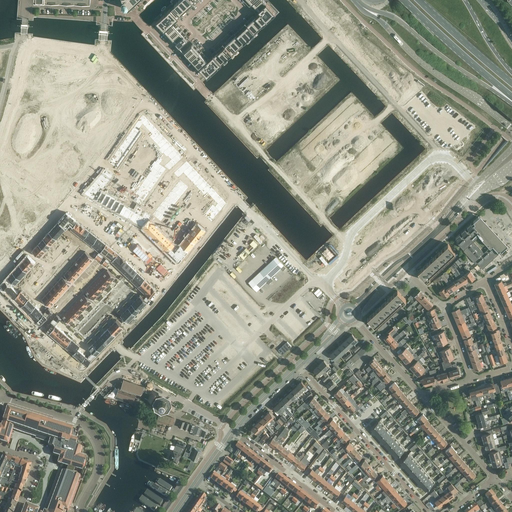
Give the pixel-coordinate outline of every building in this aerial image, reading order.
[(122,0),(123,1),(121,2),(122,3),(122,4),(122,6),(122,7),(123,8),(124,9),(126,9),(127,8),(128,9),(137,1),(137,0),(122,0)] [(189,6),(183,0),(179,0),(178,1),(178,2),(185,9),(186,9),(189,6)] [(266,3),(263,0),(261,0),(255,7),(258,10),(266,3)] [(314,0),(321,7),(322,6),(346,32),(354,25),(343,14),(344,13),(331,0),(314,0)] [(174,5),(181,13),(185,9),(178,2),(174,5)] [(266,3),(258,10),(259,11),(260,12),(255,16),(262,24),(275,12),(267,4),(266,3)] [(170,9),(177,17),(181,13),(174,5),(170,9)] [(164,30),(172,23),(171,22),(173,20),(177,17),(170,9),(166,13),(156,22),(164,30)] [(255,16),(251,20),(258,28),(262,24),(255,16)] [(258,28),(251,20),(247,24),(254,32),(258,28)] [(172,23),(164,30),(167,34),(168,34),(176,27),(172,23)] [(254,32),(247,24),(243,27),(251,35),(254,32)] [(288,25),(277,35),(281,40),(287,35),(294,42),(299,38),(288,25)] [(168,34),(172,38),(180,31),(176,27),(168,34)] [(247,39),(250,36),(251,35),(243,27),(243,28),(240,31),(247,39)] [(361,28),(353,36),(362,46),(361,47),(378,65),(377,66),(378,66),(379,65),(395,83),(396,83),(405,93),(414,85),(404,75),(405,74),(405,73),(393,61),(392,62),(382,51),(383,51),(371,37),(370,38),(361,28)] [(180,31),(172,38),(175,43),(183,35),(180,31)] [(236,34),(244,42),(246,40),(247,39),(240,31),(239,32),(236,34)] [(232,38),(240,46),(242,44),(244,42),(236,34),(234,36),(232,38)] [(175,43),(179,47),(187,39),(184,35),(183,35),(175,43)] [(277,35),(273,39),(280,47),(284,43),(281,40),(277,35)] [(230,40),(228,41),(236,49),(238,48),(240,46),(232,38),(230,40)] [(294,42),(292,45),(295,49),(303,41),(299,38),(294,42)] [(273,39),(269,43),(276,50),(280,47),(273,39)] [(233,51),(236,49),(228,41),(226,44),(224,45),(232,53),(233,51)] [(303,41),(295,49),(299,53),(307,45),(303,41)] [(269,43),(265,46),(272,54),(276,50),(269,43)] [(188,56),(196,48),(195,48),(191,44),(183,51),(187,55),(188,56)] [(224,45),(222,48),(221,48),(228,56),(229,55),(232,53),(224,45)] [(307,45),(299,53),(303,57),(311,50),(307,45)] [(265,46),(261,50),(268,58),(272,54),(265,46)] [(196,48),(188,56),(191,60),(199,52),(196,48)] [(225,59),(228,56),(221,48),(218,51),(217,52),(225,59)] [(8,121),(7,125),(19,130),(20,124),(21,124),(22,120),(21,120),(23,116),(23,117),(25,112),(24,112),(25,108),(26,109),(28,101),(27,100),(28,97),(29,97),(30,93),(29,92),(30,89),(31,89),(32,85),(31,85),(33,79),(34,74),(36,64),(38,65),(38,63),(49,65),(49,66),(54,67),(54,65),(64,67),(64,68),(69,69),(69,67),(74,68),(74,71),(83,59),(78,58),(77,60),(74,60),(74,58),(64,56),(64,57),(61,57),(61,56),(60,56),(60,57),(57,56),(57,55),(49,54),(49,55),(45,55),(45,54),(45,55),(41,54),(41,53),(38,53),(38,52),(26,50),(21,72),(21,76),(20,81),(21,81),(20,85),(18,85),(20,86),(19,89),(18,89),(17,93),(18,94),(17,98),(15,97),(13,105),(14,105),(13,109),(12,109),(11,113),(12,113),(11,117),(9,117),(11,118),(9,122),(8,121)] [(261,50),(257,54),(264,61),(268,58),(261,50)] [(199,52),(191,60),(192,60),(195,64),(203,56),(200,52),(199,52)] [(217,52),(214,55),(213,55),(221,63),(225,59),(217,52)] [(257,54),(253,57),(260,65),(264,61),(257,54)] [(208,61),(207,60),(199,68),(200,68),(200,69),(207,76),(217,67),(221,63),(213,55),(208,61)] [(196,64),(199,68),(207,60),(204,57),(203,56),(195,64),(196,64)] [(253,57),(249,61),(257,69),(260,65),(253,57)] [(318,57),(310,64),(314,68),(322,61),(318,57)] [(85,60),(14,162),(43,183),(115,79),(99,61),(85,60)] [(249,61),(246,64),(253,72),(257,69),(249,61)] [(322,61),(314,68),(318,73),(325,65),(322,61)] [(246,64),(243,67),(250,75),(253,72),(246,64)] [(325,65),(318,73),(322,77),(324,74),(329,70),(325,65)] [(243,67),(240,70),(247,78),(250,75),(243,67)] [(240,70),(236,73),(244,81),(247,78),(240,70)] [(323,87),(322,87),(327,92),(340,81),(329,70),(324,74),(330,80),(323,87)] [(236,73),(233,76),(240,84),(244,81),(236,73)] [(233,76),(229,80),(236,88),(240,84),(233,76)] [(117,80),(111,89),(114,93),(122,85),(117,80)] [(229,80),(219,89),(231,101),(238,94),(234,90),(236,88),(229,80)] [(320,84),(316,88),(323,96),(327,92),(322,87),(323,87),(320,84)] [(122,85),(114,93),(117,96),(125,89),(122,85)] [(316,88),(312,92),(319,100),(323,96),(316,88)] [(125,89),(117,96),(120,100),(128,92),(125,89)] [(128,92),(120,100),(124,103),(132,96),(128,92)] [(312,92),(308,96),(315,103),(319,100),(312,92)] [(238,94),(231,101),(234,105),(242,98),(238,94)] [(132,96),(124,103),(129,109),(133,103),(135,101),(134,100),(135,99),(132,96)] [(308,96),(304,99),(311,107),(315,103),(308,96)] [(242,98),(234,105),(238,110),(246,102),(242,98)] [(304,99),(300,103),(307,111),(311,107),(304,99)] [(246,102),(238,110),(242,114),(250,107),(246,102)] [(300,103),(296,107),(303,114),(307,111),(300,103)] [(296,107),(293,110),(300,117),(303,114),(296,107)] [(114,110),(111,115),(120,121),(123,117),(119,114),(114,110)] [(293,110),(290,112),(297,120),(300,117),(293,110)] [(255,112),(247,119),(251,123),(258,116),(255,112)] [(290,112),(287,115),(294,123),(297,120),(290,112)] [(142,114),(134,127),(138,130),(138,129),(142,124),(145,126),(149,122),(142,114)] [(111,115),(108,119),(117,125),(120,121),(111,115)] [(287,115),(283,119),(291,126),(294,123),(287,115)] [(258,116),(251,123),(254,127),(262,120),(258,116)] [(108,119),(105,123),(114,129),(117,125),(108,119)] [(283,119),(280,122),(287,130),(291,126),(283,119)] [(262,120),(254,127),(258,131),(266,124),(262,120)] [(149,122),(145,126),(152,134),(157,130),(149,122)] [(280,122),(276,126),(283,133),(287,130),(280,122)] [(105,123),(102,127),(111,134),(114,129),(105,123)] [(266,124),(258,131),(262,135),(269,128),(266,124)] [(0,156),(10,161),(21,131),(19,130),(7,125),(7,126),(8,126),(6,132),(5,132),(2,138),(4,138),(2,143),(1,142),(0,144),(0,156)] [(269,128),(262,135),(271,145),(283,133),(276,126),(271,130),(269,128)] [(102,127),(99,132),(108,138),(109,138),(110,136),(111,134),(102,127)] [(134,127),(132,130),(140,135),(142,132),(138,129),(138,130),(134,127)] [(132,130),(130,132),(138,138),(140,135),(132,130)] [(152,134),(149,137),(153,141),(161,134),(157,130),(152,134)] [(99,132),(96,136),(105,143),(108,138),(99,132)] [(130,132),(128,135),(136,141),(138,138),(130,132)] [(161,134),(153,141),(157,145),(164,138),(161,134)] [(128,135),(124,140),(133,146),(136,141),(128,135)] [(96,136),(93,141),(102,147),(103,147),(104,145),(105,143),(96,136)] [(164,138),(157,145),(160,148),(168,141),(164,138)] [(124,140),(122,143),(131,149),(133,146),(124,140)] [(93,141),(90,145),(99,151),(100,149),(101,150),(102,148),(102,147),(93,141)] [(168,141),(160,148),(164,152),(171,145),(168,141)] [(122,143),(120,146),(129,152),(131,149),(122,143)] [(90,145),(87,150),(96,156),(97,154),(98,153),(99,152),(99,151),(90,145)] [(171,145),(164,152),(168,156),(175,149),(171,145)] [(120,146),(118,149),(126,155),(129,152),(120,146)] [(118,149),(116,152),(124,158),(126,155),(118,149)] [(175,149),(168,156),(171,160),(179,153),(175,149)] [(86,150),(84,154),(93,160),(94,159),(94,158),(95,157),(96,156),(87,150),(86,150)] [(116,152),(114,155),(122,161),(124,158),(116,152)] [(171,160),(164,166),(169,170),(183,157),(179,153),(171,160)] [(84,154),(81,158),(89,165),(90,164),(90,165),(92,163),(91,162),(93,160),(84,154)] [(114,155),(112,158),(120,164),(122,161),(114,155)] [(81,158),(78,162),(86,169),(89,165),(81,158)] [(112,158),(109,163),(117,168),(120,164),(112,158)] [(186,161),(173,173),(178,177),(183,173),(183,172),(190,166),(186,161)] [(78,162),(75,166),(83,173),(86,169),(78,162)] [(156,163),(153,168),(162,175),(165,169),(156,163)] [(75,166),(71,169),(80,177),(80,176),(83,173),(75,166)] [(190,166),(183,172),(183,173),(187,176),(194,169),(190,166)] [(56,168),(54,172),(62,178),(64,174),(56,168)] [(105,168),(103,171),(111,177),(113,174),(105,168)] [(153,168),(149,173),(158,180),(162,175),(153,168)] [(0,183),(5,187),(4,188),(24,202),(31,191),(5,173),(6,172),(0,169),(0,183)] [(71,169),(68,173),(72,177),(76,180),(80,177),(71,169)] [(194,169),(187,176),(190,180),(198,173),(194,169)] [(101,174),(109,180),(111,177),(103,171),(101,174)] [(149,173),(146,178),(155,185),(158,180),(149,173)] [(198,173),(190,180),(194,184),(201,177),(198,173)] [(101,174),(98,178),(105,184),(109,180),(101,174)] [(51,176),(45,185),(62,197),(63,196),(65,194),(64,194),(69,189),(51,176)] [(201,177),(194,184),(197,188),(205,181),(201,177)] [(94,181),(98,184),(97,185),(100,187),(102,188),(105,184),(98,178),(95,181),(94,181)] [(146,178),(142,184),(151,190),(155,185),(146,178)] [(441,186),(447,192),(454,185),(448,179),(441,186)] [(180,180),(176,185),(184,192),(188,187),(180,180)] [(98,184),(94,181),(84,193),(96,200),(101,191),(99,190),(95,188),(97,185),(98,184)] [(205,181),(197,188),(201,192),(208,185),(205,181)] [(142,184),(139,189),(148,195),(151,190),(142,184)] [(176,185),(172,190),(180,197),(184,192),(176,185)] [(208,185),(201,192),(204,195),(205,195),(207,193),(212,188),(208,185)] [(212,188),(207,193),(209,194),(214,201),(219,196),(212,188)] [(139,189),(135,194),(144,200),(148,195),(139,189)] [(172,190),(168,195),(176,202),(180,197),(172,190)] [(101,191),(96,200),(100,202),(105,194),(101,191)] [(33,192),(27,201),(32,205),(38,196),(36,194),(34,192),(34,193),(33,192)] [(105,194),(100,202),(105,205),(110,196),(105,194)] [(135,194),(131,199),(140,205),(144,200),(135,194)] [(168,195),(164,200),(172,207),(176,202),(168,195)] [(38,196),(32,205),(36,208),(43,199),(38,196)] [(110,196),(105,205),(110,208),(115,199),(110,196)] [(219,196),(214,201),(217,204),(215,207),(220,211),(226,204),(219,196)] [(43,199),(36,208),(41,211),(47,202),(43,199)] [(115,199),(110,208),(114,211),(120,202),(115,199)] [(164,200),(160,205),(169,212),(172,207),(164,200)] [(47,202),(41,211),(46,215),(52,206),(52,205),(50,203),(49,204),(47,202)] [(120,202),(114,211),(119,213),(124,205),(124,204),(120,202)] [(124,205),(119,213),(123,216),(130,219),(135,222),(143,209),(138,205),(134,211),(130,209),(128,208),(126,206),(124,205)] [(160,205),(156,210),(165,216),(169,212),(160,205)] [(212,205),(209,209),(216,216),(220,211),(215,207),(212,205)] [(209,209),(205,213),(213,220),(216,216),(209,209)] [(156,210),(152,215),(161,221),(165,216),(156,210)] [(145,211),(138,224),(141,226),(142,226),(143,224),(149,219),(152,216),(145,211)] [(66,212),(58,221),(66,228),(67,226),(70,223),(73,226),(76,221),(66,212)] [(205,213),(202,218),(210,224),(213,220),(205,213)] [(29,217),(25,221),(33,228),(37,224),(33,221),(29,217)] [(143,224),(142,226),(146,230),(153,223),(149,219),(143,224)] [(499,253),(498,252),(499,251),(500,252),(508,260),(511,255),(511,253),(506,247),(507,246),(497,235),(496,234),(496,233),(495,233),(494,232),(493,232),(492,232),(490,231),(489,231),(488,231),(487,231),(486,230),(485,230),(484,229),(475,220),(473,222),(471,224),(467,228),(469,229),(467,231),(465,229),(461,233),(463,235),(461,236),(459,234),(455,238),(459,242),(458,243),(464,250),(463,251),(474,262),(475,264),(477,263),(482,269),(499,253)] [(25,221),(22,225),(30,232),(33,228),(25,221)] [(58,221),(56,224),(63,231),(66,228),(58,221)] [(70,228),(70,229),(75,232),(81,224),(76,221),(73,226),(70,228)] [(153,223),(146,230),(150,235),(157,227),(153,223)] [(198,223),(194,227),(202,234),(206,229),(198,223)] [(56,224),(53,226),(61,233),(63,231),(56,224)] [(81,224),(75,232),(79,235),(85,227),(81,224)] [(22,225),(18,229),(27,236),(30,232),(22,225)] [(53,226),(51,229),(59,236),(61,233),(53,226)] [(85,227),(79,235),(83,239),(89,231),(85,227)] [(157,227),(150,235),(154,239),(161,232),(157,227)] [(194,227),(190,232),(198,238),(202,234),(194,227)] [(18,229),(15,233),(23,240),(24,239),(24,240),(26,238),(25,238),(27,236),(18,229)] [(51,229),(49,232),(56,239),(59,236),(51,229)] [(89,231),(83,239),(87,242),(93,234),(89,231)] [(49,232),(45,236),(53,242),(56,239),(49,232)] [(161,232),(154,239),(159,243),(166,236),(161,232)] [(190,232),(187,236),(195,243),(198,238),(190,232)] [(15,233),(12,236),(20,244),(21,242),(22,242),(23,241),(23,240),(15,233)] [(93,234),(87,242),(91,245),(97,237),(93,234)] [(12,236),(8,240),(16,247),(18,246),(20,244),(12,236)] [(45,236),(43,238),(50,245),(53,242),(45,236)] [(166,236),(159,243),(163,247),(170,240),(166,236)] [(187,236),(183,241),(191,247),(195,243),(187,236)] [(97,237),(91,245),(95,248),(102,240),(97,237)] [(43,238),(40,241),(48,248),(50,245),(43,238)] [(8,240),(5,244),(13,251),(16,247),(8,240)] [(102,240),(95,248),(99,251),(106,243),(102,240)] [(170,240),(163,247),(167,252),(171,247),(174,244),(170,240)] [(40,241),(38,244),(46,250),(48,248),(40,241)] [(183,241),(180,244),(188,251),(191,247),(183,241)] [(99,251),(94,258),(99,262),(111,247),(106,243),(99,251)] [(5,244),(1,248),(10,255),(13,251),(5,244)] [(38,244),(36,246),(43,253),(46,250),(38,244)] [(171,247),(167,252),(179,263),(188,251),(180,244),(178,246),(174,250),(171,247)] [(426,281),(455,254),(454,252),(455,252),(448,244),(418,272),(426,281)] [(32,250),(39,257),(40,257),(43,253),(36,246),(32,250)] [(1,248),(0,249),(0,253),(6,259),(10,255),(1,248)] [(113,249),(102,264),(105,266),(106,266),(108,264),(111,260),(118,253),(113,249)] [(85,252),(81,256),(89,264),(93,259),(85,252)] [(118,253),(111,260),(115,264),(122,257),(118,253)] [(27,255),(24,259),(32,266),(35,262),(27,255)] [(171,273),(175,270),(161,255),(157,258),(171,273)] [(233,255),(227,261),(236,270),(246,259),(242,255),(238,259),(233,255)] [(81,256),(76,261),(85,268),(89,264),(81,256)] [(122,257),(115,264),(119,268),(126,261),(122,257)] [(274,259),(252,279),(260,288),(267,282),(269,284),(273,280),(271,278),(281,269),(283,271),(286,268),(276,257),(274,259)] [(24,259),(22,262),(29,269),(32,266),(24,259)] [(76,261),(72,266),(80,273),(85,268),(76,261)] [(126,261),(119,268),(123,272),(130,264),(126,261)] [(22,262),(19,265),(27,271),(29,269),(22,262)] [(130,264),(123,272),(126,275),(133,268),(130,264)] [(19,265),(16,268),(23,275),(27,271),(19,265)] [(464,274),(468,280),(469,281),(475,277),(470,270),(466,265),(463,266),(465,269),(464,270),(466,273),(464,274)] [(72,266),(68,270),(76,277),(80,273),(72,266)] [(463,284),(455,271),(452,266),(449,268),(454,274),(454,273),(458,279),(455,281),(459,287),(463,284)] [(382,267),(372,276),(374,278),(384,269),(382,267)] [(16,268),(12,272),(20,279),(23,275),(16,268)] [(133,268),(126,275),(130,279),(137,271),(133,268)] [(457,269),(455,271),(463,284),(468,280),(464,274),(463,272),(460,274),(457,269)] [(68,270),(64,275),(72,282),(76,277),(68,270)] [(107,270),(103,275),(111,282),(115,278),(107,270)] [(137,271),(130,279),(134,282),(141,275),(137,271)] [(12,272),(10,275),(17,282),(20,279),(12,272)] [(445,288),(449,294),(452,292),(452,291),(454,290),(450,285),(448,281),(447,279),(443,274),(441,275),(438,277),(439,279),(440,279),(440,278),(442,277),(444,280),(446,282),(448,286),(445,288)] [(7,277),(7,278),(11,281),(15,285),(15,284),(17,282),(10,275),(8,277),(7,277)] [(103,275),(98,279),(106,287),(111,282),(103,275)] [(141,275),(134,282),(137,286),(145,279),(141,275)] [(62,276),(58,281),(66,289),(71,284),(62,276)] [(439,279),(438,277),(433,281),(435,283),(438,282),(441,286),(443,285),(439,279)] [(1,285),(6,290),(11,285),(9,283),(11,281),(7,278),(5,280),(1,285)] [(98,279),(94,284),(102,291),(106,287),(98,279)] [(145,279),(137,286),(141,290),(148,282),(145,279)] [(455,281),(452,283),(450,279),(448,281),(450,285),(454,290),(459,287),(455,281)] [(497,289),(504,286),(501,280),(495,283),(497,289)] [(58,281),(54,286),(62,293),(66,289),(58,281)] [(148,282),(141,290),(145,293),(152,286),(148,282)] [(94,284),(90,288),(98,296),(102,291),(94,284)] [(11,285),(6,290),(13,297),(18,293),(11,285)] [(54,286),(50,290),(58,298),(62,293),(54,286)] [(147,295),(144,299),(147,302),(156,290),(152,286),(145,293),(147,295)] [(500,295),(506,292),(504,286),(497,289),(500,295)] [(449,294),(445,288),(445,287),(439,291),(444,298),(449,294)] [(90,288),(85,293),(93,300),(98,296),(90,288)] [(18,293),(13,297),(17,301),(24,294),(21,290),(18,293)] [(50,290),(46,295),(54,302),(58,298),(50,290)] [(397,291),(367,319),(374,326),(375,325),(376,324),(392,309),(394,311),(406,300),(397,291)] [(420,300),(425,295),(420,291),(415,296),(417,298),(411,305),(411,304),(406,309),(409,311),(412,309),(411,308),(420,300)] [(502,300),(509,297),(506,292),(500,295),(502,300)] [(477,302),(484,299),(482,293),(475,296),(476,299),(471,301),(470,298),(469,297),(466,298),(467,300),(469,306),(472,304),(477,302)] [(24,294),(17,301),(21,305),(28,298),(24,294)] [(84,294),(79,299),(87,306),(92,302),(84,294)] [(46,295),(41,300),(50,307),(54,302),(46,295)] [(140,295),(136,299),(143,306),(147,302),(144,299),(142,297),(140,295),(139,295),(140,295)] [(425,295),(420,300),(421,302),(416,307),(419,309),(424,304),(424,305),(429,299),(425,295)] [(504,306),(511,303),(509,297),(502,300),(504,306)] [(28,298),(21,305),(25,309),(32,302),(28,298)] [(79,299),(75,303),(83,311),(87,306),(79,299)] [(136,299),(132,303),(139,311),(143,306),(136,299)] [(433,304),(429,299),(424,305),(425,306),(421,310),(423,312),(428,309),(433,304)] [(484,299),(477,302),(478,305),(473,307),(472,304),(469,306),(472,311),(477,309),(486,305),(484,299)] [(32,302),(25,309),(28,313),(35,306),(32,302)] [(75,303),(71,308),(79,315),(83,311),(75,303)] [(132,303),(128,307),(135,314),(139,311),(132,303)] [(479,314),(482,313),(489,310),(486,305),(477,309),(478,311),(479,314)] [(35,306),(28,313),(32,317),(39,309),(35,306)] [(128,307),(124,311),(132,318),(135,314),(128,307)] [(43,313),(36,320),(39,324),(41,324),(52,312),(53,312),(48,308),(43,313)] [(71,308),(66,312),(74,320),(79,315),(71,308)] [(426,318),(436,314),(434,308),(427,311),(428,313),(425,315),(425,316),(422,317),(423,319),(426,318)] [(455,318),(462,315),(459,308),(452,311),(455,318)] [(39,309),(32,317),(36,320),(43,313),(39,309)] [(481,320),(484,319),(491,316),(489,310),(482,313),(483,316),(480,318),(481,320)] [(121,315),(120,315),(128,322),(132,318),(124,311),(121,315)] [(66,312),(62,317),(70,324),(74,320),(66,312)] [(429,323),(438,319),(436,314),(426,318),(429,323)] [(47,325),(45,328),(45,329),(49,332),(55,325),(61,318),(56,315),(47,325)] [(407,315),(403,318),(409,324),(412,321),(407,315)] [(458,324),(464,321),(462,315),(455,318),(458,324)] [(483,326),(487,324),(494,321),(491,316),(484,319),(486,322),(478,325),(479,327),(480,327),(483,326)] [(438,319),(429,323),(431,329),(441,325),(438,319)] [(116,320),(112,324),(119,331),(123,327),(123,326),(122,326),(116,320)] [(464,321),(458,324),(460,331),(476,324),(474,321),(466,325),(464,321)] [(494,321),(487,324),(488,327),(485,328),(487,331),(489,330),(496,327),(494,321)] [(112,324),(108,328),(115,335),(119,331),(112,324)] [(476,324),(460,331),(463,337),(470,334),(469,331),(475,328),(477,327),(476,324)] [(55,325),(49,332),(53,336),(59,328),(55,325)] [(388,343),(389,343),(394,338),(391,336),(397,331),(393,327),(387,331),(389,334),(384,338),(386,340),(385,340),(385,341),(387,343),(388,343)] [(59,328),(53,336),(57,339),(63,332),(59,328)] [(108,328),(104,332),(111,339),(115,335),(108,328)] [(436,340),(445,336),(445,335),(446,335),(444,331),(443,331),(439,333),(437,329),(430,332),(431,336),(434,334),(436,340)] [(63,332),(57,339),(60,343),(67,335),(63,332)] [(104,332),(100,336),(108,343),(111,339),(104,332)] [(347,338),(353,344),(357,340),(352,334),(347,338)] [(394,338),(389,343),(393,348),(398,343),(396,341),(401,336),(399,334),(394,338)] [(67,335),(60,343),(65,346),(71,339),(67,335)] [(400,341),(403,344),(409,338),(406,335),(400,341)] [(499,335),(492,337),(494,343),(501,341),(499,335)] [(100,336),(97,340),(104,347),(108,343),(100,336)] [(445,336),(436,340),(438,345),(435,346),(436,349),(444,346),(443,343),(447,341),(448,341),(447,337),(446,337),(445,336)] [(343,343),(348,348),(353,344),(347,338),(343,343)] [(71,339),(65,346),(69,350),(75,342),(71,339)] [(97,340),(93,344),(100,351),(104,347),(97,340)] [(495,346),(496,349),(503,346),(501,341),(494,343),(485,346),(485,347),(485,346),(487,352),(490,351),(489,348),(495,346)] [(75,342),(69,350),(73,354),(77,349),(80,346),(75,342)] [(287,342),(278,350),(283,355),(291,347),(287,342)] [(473,343),(468,344),(466,345),(468,351),(475,348),(478,347),(476,342),(473,343)] [(344,352),(348,348),(343,343),(339,347),(344,352)] [(402,358),(410,351),(406,347),(408,345),(406,343),(400,348),(402,351),(398,354),(399,354),(398,355),(401,358),(402,358)] [(89,348),(88,348),(93,352),(96,355),(100,351),(93,344),(89,348)] [(444,346),(436,349),(437,352),(440,351),(442,356),(452,352),(451,351),(452,351),(451,347),(450,347),(445,349),(444,346)] [(497,352),(498,354),(505,352),(503,346),(496,349),(493,350),(493,353),(497,352)] [(334,351),(339,356),(344,352),(339,347),(334,351)] [(475,348),(468,351),(470,356),(477,354),(475,348)] [(77,349),(73,354),(81,361),(85,356),(77,349)] [(339,356),(334,351),(330,355),(335,360),(339,356)] [(410,351),(402,358),(403,359),(402,360),(405,363),(406,362),(410,359),(412,361),(418,356),(416,354),(413,356),(410,351)] [(85,356),(81,361),(86,365),(87,365),(90,361),(96,355),(93,352),(87,357),(85,356)] [(452,352),(442,356),(444,361),(441,362),(442,365),(450,362),(449,359),(454,357),(453,353),(452,353),(452,352)] [(507,360),(505,352),(498,354),(500,363),(507,360)] [(418,356),(412,361),(414,364),(410,367),(409,368),(412,371),(413,370),(414,371),(421,364),(423,363),(419,358),(422,356),(420,354),(418,356)] [(368,372),(373,367),(378,363),(374,358),(369,362),(371,365),(366,369),(368,372)] [(479,360),(472,362),(475,370),(482,368),(479,360)] [(324,371),(324,370),(327,368),(329,370),(331,368),(324,361),(319,365),(324,371)] [(450,362),(442,365),(443,368),(448,366),(450,372),(451,377),(455,376),(456,377),(460,375),(460,374),(458,368),(453,370),(451,365),(450,362)] [(374,375),(383,368),(378,363),(373,367),(375,369),(370,374),(371,375),(367,378),(369,380),(374,375)] [(421,364),(414,371),(414,372),(416,376),(417,375),(421,372),(423,374),(429,369),(427,366),(425,368),(421,364)] [(324,382),(330,377),(330,376),(324,370),(324,371),(319,365),(314,370),(319,376),(322,373),(325,376),(322,379),(324,382)] [(148,374),(157,377),(159,369),(151,366),(148,374)] [(437,375),(437,376),(438,381),(441,380),(441,381),(446,380),(445,379),(448,378),(446,373),(450,372),(448,366),(443,368),(445,372),(437,375)] [(379,380),(387,373),(383,368),(374,375),(376,377),(373,380),(373,381),(372,382),(372,383),(372,384),(373,385),(379,380)] [(421,379),(426,385),(432,384),(431,383),(435,382),(434,377),(437,376),(437,375),(435,369),(429,371),(430,376),(421,379)] [(329,388),(330,389),(336,384),(334,382),(338,379),(339,378),(334,373),(330,376),(330,377),(332,379),(326,384),(327,385),(326,386),(328,388),(329,388)] [(387,373),(379,380),(381,381),(379,384),(381,386),(378,388),(381,391),(386,386),(384,384),(391,378),(387,373)] [(354,384),(359,380),(358,380),(353,375),(349,378),(354,384)] [(511,393),(506,379),(500,380),(502,386),(501,387),(502,391),(507,390),(508,396),(511,395),(511,393)] [(136,395),(141,396),(144,387),(123,380),(120,389),(118,388),(116,395),(133,402),(136,395)] [(297,386),(301,391),(306,387),(301,382),(297,386)] [(393,392),(398,388),(399,387),(395,382),(389,387),(393,392)] [(487,384),(491,397),(492,401),(495,400),(492,390),(495,389),(496,393),(500,392),(498,383),(494,384),(493,382),(487,384)] [(491,397),(487,384),(481,386),(483,393),(484,396),(487,395),(488,398),(491,397)] [(297,395),(301,391),(297,386),(296,385),(295,385),(293,387),(293,388),(294,388),(292,390),(297,395)] [(338,398),(343,394),(341,391),(343,389),(346,387),(344,385),(334,393),(338,398)] [(475,388),(479,400),(480,403),(482,403),(481,400),(482,400),(480,394),(483,393),(481,386),(475,388)] [(397,397),(402,392),(398,388),(393,392),(393,393),(397,397)] [(479,400),(475,388),(469,390),(472,401),(475,400),(475,401),(479,400)] [(297,395),(292,390),(291,390),(289,391),(289,392),(289,393),(288,394),(292,399),(294,402),(296,400),(295,398),(297,396),(296,396),(297,395)] [(349,394),(346,391),(343,394),(338,398),(342,403),(347,399),(349,397),(351,395),(350,393),(349,393),(349,394)] [(166,408),(168,404),(167,400),(163,398),(159,399),(157,398),(158,396),(152,392),(148,400),(154,404),(155,402),(157,403),(158,407),(162,409),(166,408)] [(402,392),(397,397),(401,402),(407,397),(402,392)] [(292,399),(288,394),(287,395),(287,394),(286,394),(284,395),(284,396),(285,397),(283,399),(288,404),(292,399)] [(353,403),(360,396),(358,394),(351,401),(353,403)] [(312,406),(317,402),(313,397),(303,406),(305,409),(310,404),(312,406)] [(407,397),(401,402),(405,407),(411,401),(407,397)] [(288,404),(283,399),(282,398),(281,398),(280,400),(280,401),(278,403),(283,408),(285,410),(286,411),(288,409),(285,406),(288,404)] [(347,399),(342,403),(346,408),(351,403),(347,399)] [(358,406),(360,408),(366,403),(364,401),(362,403),(360,404),(359,402),(354,406),(351,403),(346,408),(351,412),(356,408),(358,406)] [(411,401),(405,407),(407,409),(406,410),(405,409),(401,413),(402,414),(400,416),(401,418),(404,416),(404,415),(409,411),(415,406),(411,401)] [(312,406),(316,411),(321,406),(317,402),(312,406)] [(283,408),(278,403),(277,403),(275,404),(275,405),(276,406),(274,407),(278,413),(281,416),(279,418),(284,423),(287,420),(283,415),(284,414),(282,412),(285,410),(283,408)] [(72,430),(51,424),(52,421),(7,406),(4,405),(1,413),(5,414),(1,427),(0,426),(0,442),(7,445),(12,428),(36,435),(35,438),(49,443),(48,446),(51,447),(50,449),(51,450),(51,452),(53,452),(52,455),(59,457),(57,464),(68,468),(66,473),(58,470),(42,511),(39,511),(38,511),(39,509),(25,504),(21,511),(62,511),(63,511),(65,511),(66,511),(67,511),(68,509),(68,508),(69,506),(69,505),(70,502),(71,502),(70,502),(71,499),(72,499),(72,498),(73,496),(73,495),(74,492),(75,489),(76,488),(75,488),(76,485),(77,486),(77,485),(78,482),(78,481),(79,479),(79,478),(73,476),(75,470),(82,472),(86,457),(79,455),(81,449),(76,447),(75,445),(77,439),(70,437),(72,430)] [(320,416),(325,411),(321,406),(316,411),(320,416)] [(415,406),(409,411),(413,416),(419,411),(415,406)] [(477,420),(484,418),(483,415),(486,414),(485,412),(488,411),(487,408),(481,410),(482,413),(476,414),(477,420)] [(297,419),(305,412),(302,409),(294,416),(297,419)] [(274,417),(269,412),(268,411),(266,413),(267,414),(265,416),(269,421),(273,425),(275,423),(272,419),(274,417)] [(325,411),(320,416),(322,418),(320,420),(317,423),(319,425),(330,416),(325,411)] [(159,413),(156,421),(168,425),(171,417),(159,413)] [(421,424),(427,420),(427,419),(423,414),(417,419),(421,424)] [(269,421),(265,416),(264,416),(262,417),(262,418),(260,420),(265,425),(271,432),(273,433),(274,432),(269,426),(267,423),(269,421)] [(484,418),(477,420),(479,427),(483,426),(484,430),(490,428),(489,423),(486,424),(485,421),(490,420),(490,417),(484,418)] [(331,428),(336,423),(332,419),(322,428),(324,430),(326,428),(327,428),(328,426),(330,428),(331,428)] [(178,427),(188,430),(192,432),(194,427),(194,425),(190,424),(180,420),(178,427)] [(262,427),(265,425),(260,420),(259,420),(257,422),(258,422),(256,424),(262,431),(264,433),(266,432),(264,430),(264,429),(262,427)] [(380,420),(370,428),(374,432),(375,431),(376,432),(378,429),(379,430),(384,425),(380,420)] [(427,420),(421,424),(421,425),(425,429),(431,424),(427,420)] [(335,433),(341,428),(336,423),(331,428),(325,433),(325,434),(324,435),(326,436),(333,430),(335,433)] [(262,431),(256,424),(255,424),(253,426),(251,428),(256,433),(258,435),(262,431)] [(431,424),(425,429),(429,434),(435,429),(431,424)] [(194,427),(192,432),(204,436),(205,432),(194,425),(194,427)] [(377,434),(376,435),(379,438),(388,430),(384,425),(379,430),(377,433),(377,434)] [(341,428),(335,433),(337,435),(332,439),(334,442),(336,440),(345,432),(341,428)] [(313,429),(310,432),(311,434),(317,440),(320,437),(317,434),(319,433),(317,430),(315,431),(313,429)] [(435,429),(429,434),(431,436),(429,438),(431,441),(433,438),(439,433),(435,429)] [(484,442),(494,439),(492,433),(493,432),(492,429),(486,431),(486,434),(482,435),(483,440),(484,442)] [(388,430),(379,438),(382,441),(383,440),(384,441),(387,439),(393,434),(388,430)] [(345,432),(336,440),(338,442),(336,444),(338,447),(349,437),(345,432)] [(103,435),(108,449),(111,448),(110,444),(112,444),(108,433),(103,435)] [(437,443),(443,438),(439,433),(433,438),(437,443)] [(274,447),(283,437),(280,434),(278,437),(277,437),(275,440),(272,438),(269,443),(274,447)] [(386,443),(384,444),(387,447),(397,439),(393,434),(387,439),(388,440),(385,442),(386,443)] [(280,452),(283,447),(280,444),(285,438),(283,436),(283,437),(274,447),(280,452)] [(296,454),(307,438),(305,437),(296,449),(294,447),(291,451),(296,454)] [(443,438),(437,443),(441,448),(447,443),(443,438)] [(397,439),(387,447),(390,451),(392,450),(392,451),(395,448),(396,449),(401,444),(397,439)] [(494,439),(484,442),(484,444),(485,448),(490,447),(491,449),(493,449),(499,447),(497,447),(496,445),(494,439)] [(177,462),(180,454),(180,453),(183,447),(183,448),(185,444),(178,441),(176,445),(177,445),(174,451),(173,451),(170,459),(171,459),(170,460),(173,461),(173,460),(177,462)] [(348,451),(353,447),(349,442),(339,451),(341,453),(346,448),(348,451)] [(238,449),(234,455),(237,458),(239,455),(241,452),(245,447),(242,445),(239,443),(236,447),(238,449)] [(394,452),(393,454),(396,457),(405,449),(401,444),(396,449),(393,452),(394,452)] [(190,452),(200,456),(202,451),(195,448),(195,447),(191,445),(189,450),(191,451),(190,452)] [(450,456),(455,451),(456,451),(451,446),(445,451),(450,456)] [(245,447),(241,452),(247,456),(251,452),(251,451),(245,447)] [(283,447),(280,452),(285,456),(289,451),(283,447)] [(353,447),(348,451),(353,456),(358,452),(353,447)] [(499,447),(493,449),(494,452),(489,453),(490,457),(491,459),(501,456),(500,451),(499,447)] [(296,454),(295,456),(291,461),(297,465),(307,452),(305,450),(303,453),(301,455),(300,455),(299,457),(296,454)] [(200,456),(190,452),(190,453),(185,451),(183,456),(190,459),(191,458),(198,461),(200,456)] [(289,451),(285,456),(291,461),(295,456),(289,451)] [(455,451),(450,456),(449,457),(453,461),(459,456),(455,451)] [(251,452),(247,456),(253,461),(256,456),(251,452)] [(307,452),(297,465),(303,470),(306,465),(303,462),(309,454),(307,452)] [(358,452),(353,456),(351,458),(350,458),(342,465),(344,467),(352,460),(352,461),(355,458),(357,461),(362,457),(358,452)] [(0,459),(6,462),(8,455),(3,453),(0,459)] [(409,453),(400,462),(403,465),(404,464),(405,465),(408,462),(408,463),(414,458),(409,453)] [(256,456),(253,461),(258,465),(262,460),(256,456)] [(459,456),(453,461),(457,466),(463,461),(459,456)] [(501,456),(491,459),(491,461),(492,461),(493,465),(498,464),(498,465),(501,464),(501,463),(503,462),(501,456)] [(230,466),(233,461),(227,457),(224,462),(230,466)] [(439,461),(436,457),(432,460),(439,468),(442,465),(441,463),(439,461)] [(407,467),(405,468),(408,471),(418,463),(414,458),(408,463),(409,464),(406,466),(407,467)] [(12,466),(10,465),(7,464),(8,463),(6,462),(0,459),(0,464),(9,469),(13,470),(13,469),(11,468),(12,466)] [(30,469),(31,464),(30,464),(18,459),(15,466),(22,469),(22,467),(30,469)] [(262,460),(258,465),(261,467),(264,469),(268,465),(262,460)] [(364,469),(369,464),(365,460),(360,464),(357,463),(352,468),(353,470),(360,465),(364,469)] [(463,461),(457,466),(462,470),(467,465),(463,461)] [(227,468),(222,463),(218,468),(224,473),(227,468)] [(418,463),(408,471),(411,475),(413,474),(416,472),(417,472),(422,468),(418,463)] [(369,464),(364,469),(368,474),(373,469),(369,464)] [(268,465),(264,469),(267,472),(270,474),(273,469),(268,465)] [(467,465),(462,470),(466,475),(471,470),(467,465)] [(415,476),(414,477),(417,481),(426,472),(422,468),(417,472),(417,473),(414,475),(415,476)] [(314,478),(317,474),(312,469),(308,474),(314,478)] [(368,474),(363,478),(365,480),(370,476),(372,478),(377,474),(373,469),(368,474)] [(28,473),(17,470),(16,471),(13,470),(12,474),(15,475),(16,473),(17,474),(17,473),(20,474),(19,476),(27,478),(28,473)] [(471,470),(466,475),(470,480),(476,475),(471,470)] [(426,472),(417,481),(420,484),(421,483),(422,484),(424,481),(425,482),(430,477),(426,472)] [(211,479),(216,483),(220,478),(215,474),(213,473),(211,475),(213,477),(211,479)] [(10,478),(4,476),(0,474),(0,479),(8,482),(10,478)] [(282,483),(285,479),(280,474),(276,479),(279,482),(274,488),(277,489),(282,483)] [(319,483),(323,478),(317,474),(314,478),(319,483)] [(381,485),(387,480),(383,475),(377,480),(379,483),(377,485),(379,487),(381,485)] [(262,477),(261,477),(260,476),(253,484),(255,486),(256,484),(262,477)] [(423,486),(422,487),(425,490),(435,482),(430,477),(425,482),(423,485),(423,486)] [(456,483),(454,485),(460,491),(463,488),(459,483),(465,479),(463,477),(456,483)] [(23,487),(24,488),(26,483),(15,479),(13,479),(10,478),(8,482),(10,483),(11,483),(12,481),(17,483),(16,485),(23,487)] [(225,482),(223,480),(220,478),(216,483),(221,487),(225,482)] [(323,478),(319,483),(325,487),(329,483),(323,478)] [(285,479),(282,483),(287,488),(291,483),(285,479)] [(170,491),(172,488),(159,480),(157,483),(170,491)] [(354,480),(352,483),(359,490),(362,487),(354,480)] [(362,480),(360,482),(365,488),(369,485),(367,482),(365,484),(363,482),(362,480)] [(385,489),(391,485),(387,480),(381,485),(385,489)] [(166,498),(169,494),(149,482),(147,486),(166,498)] [(221,487),(226,490),(230,485),(227,483),(225,482),(221,487)] [(21,493),(23,487),(16,485),(11,483),(10,483),(9,485),(14,487),(13,490),(21,493)] [(289,489),(293,492),(297,488),(291,483),(287,488),(289,489)] [(331,492),(334,487),(329,483),(325,487),(331,492)] [(448,492),(445,494),(449,499),(455,496),(454,495),(458,492),(451,484),(448,486),(445,488),(448,492)] [(230,485),(226,490),(231,494),(233,492),(235,493),(237,490),(235,489),(232,487),(230,485)] [(386,497),(395,489),(391,485),(385,489),(382,492),(386,497)] [(334,487),(331,492),(336,496),(340,491),(334,487)] [(443,496),(440,498),(444,503),(449,499),(445,494),(440,487),(438,489),(443,496)] [(298,497),(302,492),(297,488),(293,492),(293,493),(296,494),(296,495),(298,497)] [(385,497),(387,500),(389,502),(391,501),(393,498),(399,493),(395,489),(386,497),(385,497)] [(160,506),(163,501),(147,490),(144,494),(160,506)] [(256,504),(252,502),(260,491),(258,490),(257,492),(247,506),(252,509),(256,504)] [(444,503),(440,498),(434,490),(430,494),(432,496),(433,495),(435,498),(436,497),(438,499),(435,502),(439,507),(444,503)] [(249,499),(246,497),(242,502),(247,506),(257,492),(255,491),(249,499)] [(237,498),(242,502),(246,497),(239,492),(237,494),(239,496),(237,498)] [(304,501),(308,496),(302,492),(298,497),(304,501)] [(489,502),(495,497),(491,492),(485,496),(489,502)] [(397,503),(403,498),(399,493),(393,498),(397,503)] [(197,499),(206,505),(209,507),(210,505),(207,503),(208,503),(206,501),(208,499),(201,494),(197,499)] [(354,497),(352,495),(349,498),(345,496),(342,500),(348,505),(351,500),(354,497)] [(16,504),(18,499),(12,497),(12,496),(10,496),(8,501),(8,502),(16,504)] [(154,511),(157,507),(142,496),(139,500),(154,511)] [(310,505),(313,501),(308,496),(304,501),(310,505)] [(495,497),(489,502),(493,507),(499,502),(495,497)] [(403,498),(397,503),(401,508),(401,507),(402,509),(408,504),(407,503),(403,498)] [(206,505),(197,499),(194,504),(200,509),(202,506),(205,507),(206,505)] [(351,500),(348,505),(353,509),(357,505),(353,502),(351,500)] [(315,510),(319,505),(313,501),(310,505),(315,510)] [(14,510),(16,504),(8,502),(6,507),(6,506),(5,509),(3,508),(2,510),(5,511),(6,511),(13,511),(14,510)] [(499,502),(493,507),(497,511),(503,507),(499,502)]
